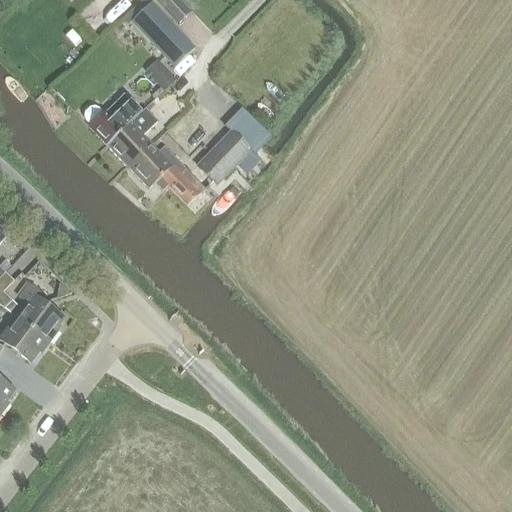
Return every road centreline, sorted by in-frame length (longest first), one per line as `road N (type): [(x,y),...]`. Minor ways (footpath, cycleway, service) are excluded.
road 1 (tertiary): [(343,511),(145,314)]
road 2 (residential): [(0,498),(100,361),(145,314)]
road 3 (tertiary): [(145,314),(0,172)]
